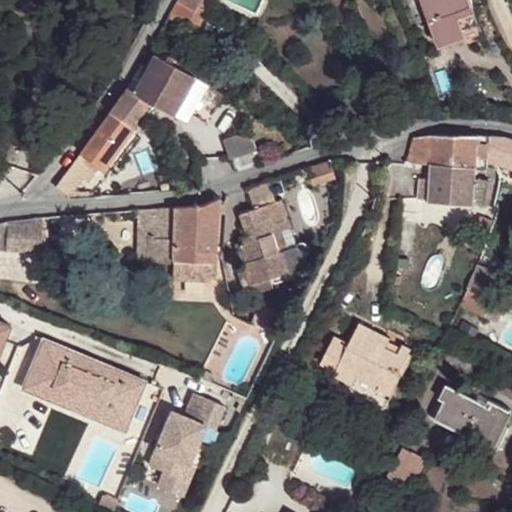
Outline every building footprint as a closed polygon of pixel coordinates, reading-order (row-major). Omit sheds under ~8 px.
[(175,0),(174,2),(192,12),(196,6),(199,0),(175,0)] [(199,0),(196,6),(202,10),(207,0),(199,0)] [(420,0),(428,20),(453,10),(469,4),(467,0),(420,0)] [(174,2),(167,16),(184,26),(192,12),(174,2)] [(196,6),(192,12),(184,26),(195,32),(205,18),(207,13),(202,10),(196,6)] [(460,29),(453,10),(428,20),(434,39),(460,29)] [(147,65),(132,90),(146,98),(170,111),(191,74),(154,53),(147,65)] [(140,62),(126,85),(132,90),(147,65),(140,62)] [(205,82),(191,74),(170,111),(184,120),(205,82)] [(146,98),(132,90),(126,85),(111,108),(131,120),(142,105),(146,98)] [(56,185),(69,198),(78,184),(93,163),(99,166),(131,120),(111,108),(56,185)] [(221,139),(234,173),(255,166),(260,164),(247,129),(221,139)] [(475,133),(430,134),(428,163),(427,178),(416,179),(414,199),(483,204),(488,179),(472,176),(473,155),(475,133)] [(486,135),(475,133),(473,155),(483,157),(486,135)] [(430,134),(412,138),(401,159),(405,168),(428,163),(430,134)] [(511,163),(511,141),(486,135),(483,157),(511,163)] [(329,165),(306,173),(312,190),(333,182),(329,165)] [(270,178),(248,186),(255,207),(277,201),(270,178)] [(69,198),(93,196),(88,181),(78,184),(69,198)] [(162,207),(153,208),(153,225),(153,239),(153,241),(173,241),(174,261),(176,261),(217,263),(216,197),(198,204),(162,207)] [(276,231),(289,228),(281,200),(277,201),(255,207),(241,211),(244,223),(247,231),(241,233),(240,234),(242,240),(235,242),(250,283),(288,272),(282,251),(276,231)] [(39,215),(6,219),(6,252),(39,252),(39,215)] [(238,225),(241,233),(247,231),(244,223),(238,225)] [(148,239),(153,239),(153,225),(145,224),(145,239),(148,239)] [(295,247),(289,228),(276,231),(282,251),(295,247)] [(176,265),(176,261),(174,261),(173,241),(153,241),(153,239),(148,239),(148,265),(167,265),(176,265)] [(218,277),(217,263),(176,261),(176,265),(177,275),(218,277)] [(176,265),(167,265),(168,275),(177,275),(176,265)] [(464,286),(466,286),(490,298),(495,286),(469,273),(464,286)] [(466,286),(460,299),(485,311),(490,298),(466,286)] [(506,305),(490,298),(485,311),(500,318),(506,305)] [(0,353),(10,327),(0,323),(0,353)] [(331,337),(317,365),(332,371),(330,376),(349,386),(355,375),(377,386),(375,390),(388,396),(400,375),(397,372),(407,350),(397,344),(393,351),(382,347),(386,339),(356,324),(346,344),(331,337)] [(42,342),(22,391),(61,406),(63,399),(111,418),(127,376),(105,367),(42,342)] [(144,383),(127,376),(111,418),(63,399),(61,406),(124,432),(144,383)] [(433,420),(484,443),(495,421),(502,424),(510,409),(489,398),(486,405),(444,385),(437,399),(442,402),(433,420)] [(170,413),(148,466),(177,478),(183,463),(188,465),(204,427),(210,429),(213,431),(223,407),(192,395),(183,418),(170,413)] [(495,421),(484,443),(490,448),(502,424),(495,421)] [(424,460),(405,449),(385,482),(405,492),(424,460)] [(104,511),(112,511),(118,500),(106,496),(102,498),(97,508),(104,511)]
